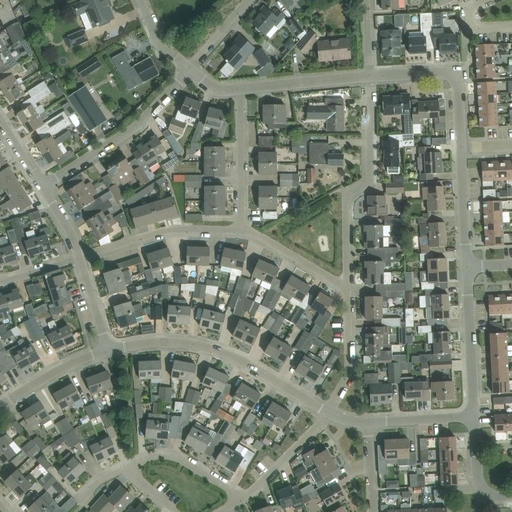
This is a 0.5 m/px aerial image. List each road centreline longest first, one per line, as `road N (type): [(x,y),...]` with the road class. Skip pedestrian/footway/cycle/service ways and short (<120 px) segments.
road 1 (residential): [(107,350),(198,345),(244,362),(325,412)]
road 2 (residential): [(345,283),(347,193),(370,181),(367,76)]
road 3 (residential): [(43,186),(138,125),(188,69)]
road 4 (residential): [(79,257),(170,230),(242,228)]
road 5 (residential): [(458,148),(449,74),(367,76)]
road 6 (residential): [(472,417),(466,267)]
road 7 (residential): [(242,228),(239,88)]
road 8 (residential): [(325,412),(348,371),(345,283)]
road 9 (residential): [(367,76),(239,88)]
road 10 (residential): [(128,467),(154,456),(178,459),(238,498)]
road 11 (residential): [(238,498),(325,412)]
road 12 (residential): [(0,406),(107,350)]
